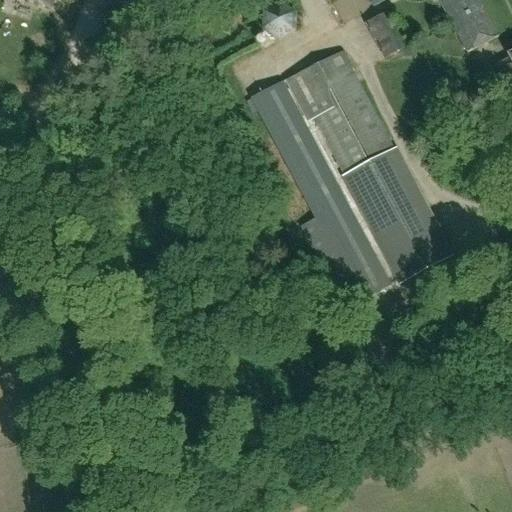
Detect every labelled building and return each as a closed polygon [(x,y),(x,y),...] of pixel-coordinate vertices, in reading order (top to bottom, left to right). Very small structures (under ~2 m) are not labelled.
[(20,0),(50,9),(52,0),(20,0)] [(368,0),(373,8),(390,0),(368,0)] [(477,0),(437,0),(467,54),(497,38),(477,0)] [(263,11),(261,31),(278,43),(295,33),(297,13),(279,3),(263,11)] [(397,71),(419,61),(399,17),(376,28),(397,71)] [(343,54),(286,84),(307,124),(315,120),(404,285),(454,258),(407,173),(343,54)] [(511,87),(511,55),(508,58),(510,61),(495,68),(507,90),(511,87)] [(389,288),(282,87),(281,86),(251,102),(315,222),(303,229),(346,311),(389,288)]
